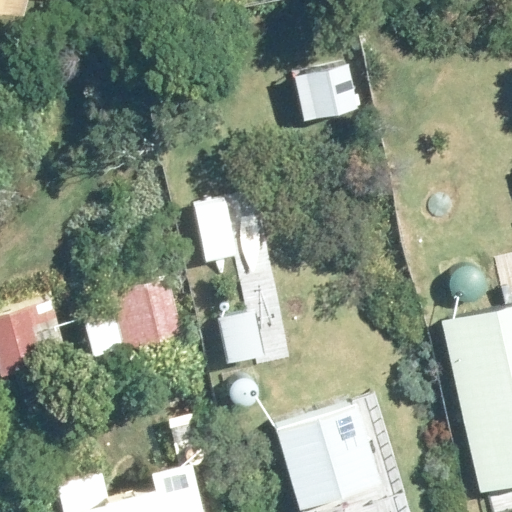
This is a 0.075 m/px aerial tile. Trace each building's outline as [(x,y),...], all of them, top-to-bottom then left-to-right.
[(37,0),(0,0),(0,26),(30,33),(37,0)] [(223,200),(188,206),(219,368),(254,361),(223,200)] [(146,266),(0,306),(0,382),(166,336),(146,266)] [(511,273),(428,290),(473,511),(475,511),(511,504),(511,273)] [(365,381),(258,414),(288,511),(390,511),(405,508),(365,381)] [(192,511),(180,461),(49,493),(54,511),(192,511)]
